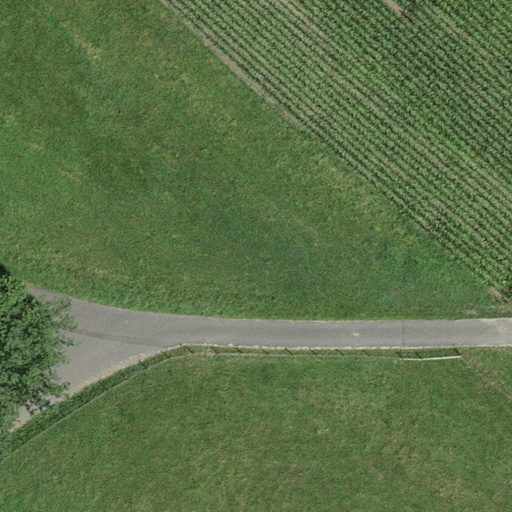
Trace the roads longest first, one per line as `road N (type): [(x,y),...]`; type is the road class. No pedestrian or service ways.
road 1 (track): [(511,333),(354,338),(125,329),(0,292)]
road 2 (track): [(125,329),(0,434)]
